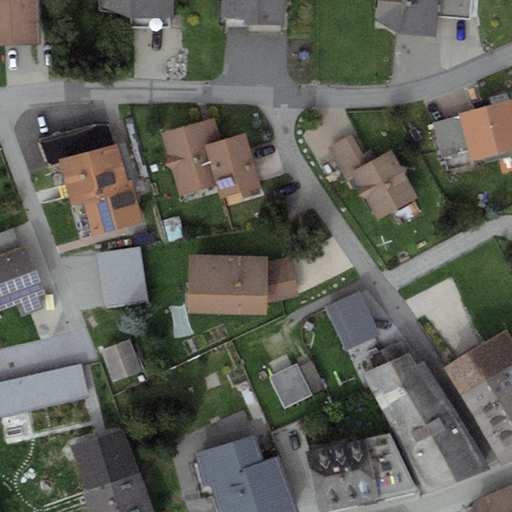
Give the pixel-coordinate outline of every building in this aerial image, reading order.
[(0,0),(0,44),(40,43),(39,0),(0,0)] [(129,16),(175,19),(174,0),(101,0),(102,6),(129,16)] [(224,0),(225,24),(285,23),(284,0),(224,0)] [(377,0),(376,19),(398,32),(436,36),(439,0),(377,0)] [(511,98),(458,113),(459,115),(468,149),(471,160),(511,149),(511,98)] [(442,156),(468,149),(459,115),(433,122),(442,156)] [(181,196),(217,185),(205,144),(222,139),(215,117),(162,133),(181,196)] [(245,132),(222,139),(205,144),(217,185),(221,198),(261,186),(245,132)] [(419,197),(391,148),(368,161),(352,134),(328,147),(348,182),(354,178),(378,220),(419,197)] [(118,144),(60,158),(72,205),(84,202),(92,235),(143,222),(132,179),(127,180),(118,144)] [(0,310),(18,304),(22,316),(45,308),(40,294),(45,293),(27,244),(21,246),(14,227),(0,232),(0,310)] [(268,255),(190,253),(189,313),(267,314),(267,302),(300,295),(290,256),(268,261),(268,255)] [(360,291),(326,306),(346,350),(380,335),(360,291)] [(468,407),(511,381),(511,334),(509,329),(444,366),(468,407)] [(130,338),(101,349),(114,382),(142,372),(130,338)] [(363,373),(391,428),(449,401),(425,361),(417,363),(410,351),(363,373)] [(298,363),(270,377),(285,408),(326,387),(313,360),(300,367),(298,363)] [(81,362),(0,381),(0,416),(89,395),(81,362)] [(511,381),(468,407),(501,464),(511,458),(511,381)] [(491,468),(449,401),(391,428),(424,493),(491,468)] [(73,445),(87,488),(140,471),(126,427),(73,445)] [(307,451),(319,511),(322,511),(418,493),(388,432),(307,451)] [(256,435),(195,452),(204,486),(211,485),(219,511),(299,511),(278,455),(264,460),(256,435)] [(153,511),(140,471),(87,488),(80,490),(87,511),(153,511)] [(511,511),(511,483),(473,502),(477,511),(511,511)]
